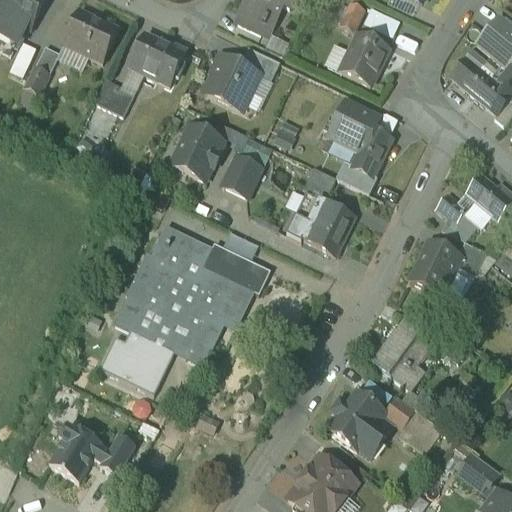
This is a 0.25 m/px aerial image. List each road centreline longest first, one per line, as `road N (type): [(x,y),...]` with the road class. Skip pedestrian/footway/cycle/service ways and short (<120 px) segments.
road 1 (residential): [(457,130),(350,338),(236,511)]
road 2 (residential): [(475,0),(431,77),(428,100),(457,130)]
